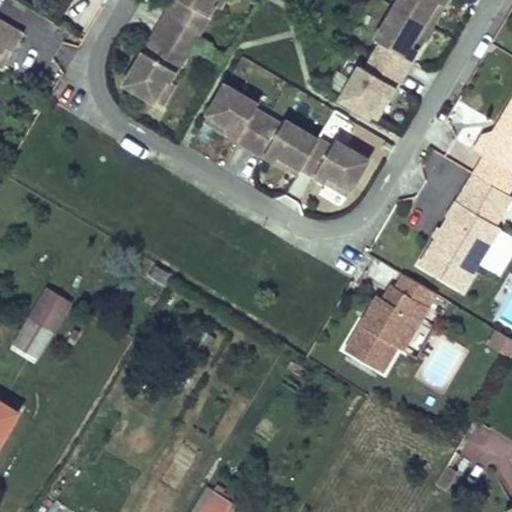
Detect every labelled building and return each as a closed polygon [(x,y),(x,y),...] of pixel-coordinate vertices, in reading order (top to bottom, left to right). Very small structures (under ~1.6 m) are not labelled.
[(180,0),(175,9),(171,6),(153,34),(159,37),(151,51),(146,47),(127,79),(157,97),(169,76),(175,80),(221,3),(216,0),(180,0)] [(180,0),(174,0),(171,6),(175,9),(180,0)] [(397,0),(377,36),(382,39),(366,65),(361,62),(341,95),(369,112),(383,90),(390,94),(419,46),(412,42),(425,19),(436,0),(442,0),(445,2),(445,0),(397,0)] [(445,2),(442,0),(436,0),(425,19),(432,24),(445,2)] [(0,45),(2,43),(14,50),(25,29),(0,14),(0,45)] [(432,24),(425,19),(412,42),(419,46),(432,24)] [(159,37),(153,34),(146,47),(151,51),(159,37)] [(14,50),(2,43),(0,45),(0,58),(6,62),(14,50)] [(175,80),(169,76),(157,97),(165,102),(177,81),(175,80)] [(259,100),(226,80),(209,109),(231,122),(227,129),(275,158),(280,151),(302,165),(325,179),(330,172),(352,185),(369,157),(336,137),(331,144),(286,116),(282,122),(256,106),(259,100)] [(390,94),(383,90),(369,112),(376,116),(390,94)] [(496,130),(491,138),(485,134),(476,148),(511,170),(511,102),(502,119),(507,122),(503,128),(496,130)] [(231,122),(209,109),(205,116),(227,129),(231,122)] [(507,122),(502,119),(496,130),(503,128),(507,122)] [(302,165),(280,151),(275,158),(298,172),(302,165)] [(352,185),(330,172),(325,179),(347,192),(352,185)] [(511,200),(511,195),(474,172),(466,185),(506,209),(511,200)] [(506,209),(466,185),(457,200),(457,199),(447,215),(448,216),(420,263),(464,289),(502,227),(498,224),(506,209)] [(166,285),(172,275),(157,267),(152,276),(166,285)] [(431,308),(393,284),(384,298),(367,328),(361,324),(346,349),(384,372),(400,347),(405,351),(431,308)] [(38,359),(72,304),(48,289),(14,345),(38,359)] [(367,328),(384,298),(379,295),(361,324),(367,328)] [(511,356),(511,337),(498,330),(489,344),(511,357),(511,356)] [(78,341),(82,335),(76,332),(72,337),(78,341)] [(68,344),(74,348),(78,341),(72,337),(68,344)] [(0,400),(0,441),(18,412),(0,400)] [(457,473),(446,466),(438,479),(449,486),(457,473)] [(449,486),(438,479),(434,485),(445,492),(449,486)] [(192,511),(199,511),(216,485),(211,482),(192,511)] [(216,485),(199,511),(225,511),(232,502),(221,495),(224,489),(216,485)]
